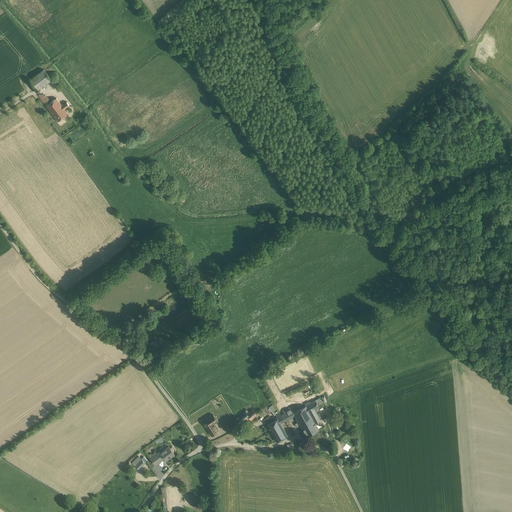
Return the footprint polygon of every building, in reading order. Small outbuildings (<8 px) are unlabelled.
[(44,70),(30,80),(38,90),(40,88),(44,85),(51,80),(44,71),(44,70)] [(50,103),(45,96),(44,96),(43,95),(39,95),(38,96),(46,106),(50,103)] [(50,103),(46,106),(51,113),(54,111),(56,113),(63,107),(61,105),(56,98),(50,103)] [(64,109),(63,107),(56,113),(54,111),(51,113),(58,121),(68,114),(64,109)] [(171,277),(176,274),(173,268),(168,271),(171,277)] [(161,348),(158,341),(152,344),(155,351),(161,348)] [(315,400),(294,412),(291,407),(290,407),(295,415),(299,422),(300,425),(301,427),(313,420),(315,423),(320,420),(315,410),(319,407),(323,405),(319,398),(315,400)] [(290,407),(286,410),(290,418),(295,415),(290,407)] [(247,410),(240,416),(244,422),(249,417),(247,414),(249,413),(247,410)] [(249,413),(247,414),(249,417),(251,420),(257,415),(252,410),(249,413)] [(283,411),(276,415),(278,419),(280,423),(287,419),(283,411)] [(213,415),(206,419),(202,421),(205,426),(206,426),(212,436),(218,431),(212,422),(216,419),(213,415)] [(278,419),(267,425),(276,442),(287,436),(280,423),(278,419)] [(313,420),(301,427),(306,436),(319,430),(315,423),(313,420)] [(159,452),(150,459),(155,465),(164,458),(166,460),(174,454),(172,450),(169,446),(160,453),(159,452)] [(139,456),(132,463),(135,466),(142,459),(139,456)] [(142,459),(135,466),(138,469),(145,463),(142,459)]
